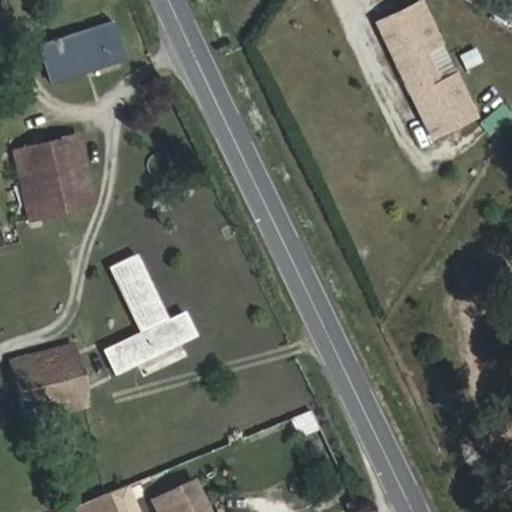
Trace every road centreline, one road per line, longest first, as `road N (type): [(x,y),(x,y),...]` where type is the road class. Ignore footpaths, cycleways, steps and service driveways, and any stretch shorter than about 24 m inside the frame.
road 1 (secondary): [(171,0),(414,511)]
road 2 (unknown): [(176,12),(136,22),(130,36),(57,322),(0,355)]
